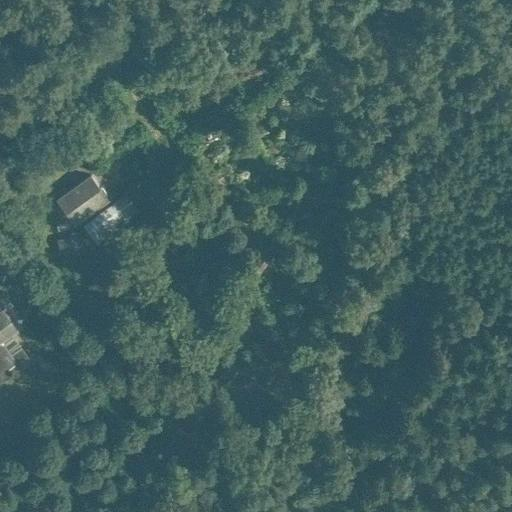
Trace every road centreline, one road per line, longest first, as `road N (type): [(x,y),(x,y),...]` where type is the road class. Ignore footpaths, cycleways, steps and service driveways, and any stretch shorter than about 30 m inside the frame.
road 1 (track): [(454,0),(273,511)]
road 2 (track): [(0,127),(194,0)]
road 3 (track): [(316,380),(511,313)]
